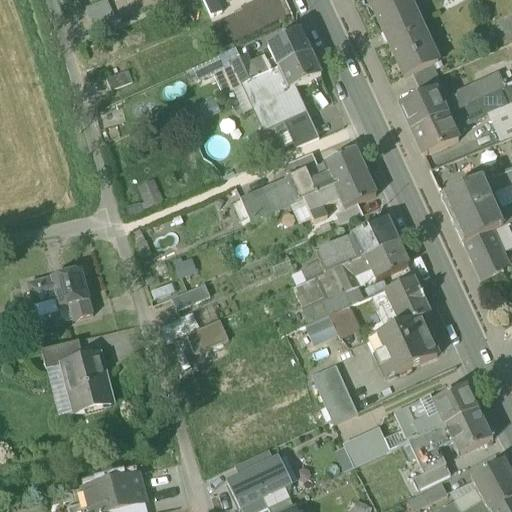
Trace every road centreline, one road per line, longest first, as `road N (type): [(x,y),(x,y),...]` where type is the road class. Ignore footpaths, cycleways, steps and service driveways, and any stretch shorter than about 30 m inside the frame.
road 1 (secondary): [(495,391),(316,0)]
road 2 (residential): [(206,511),(117,235)]
road 3 (residential): [(117,235),(52,0)]
